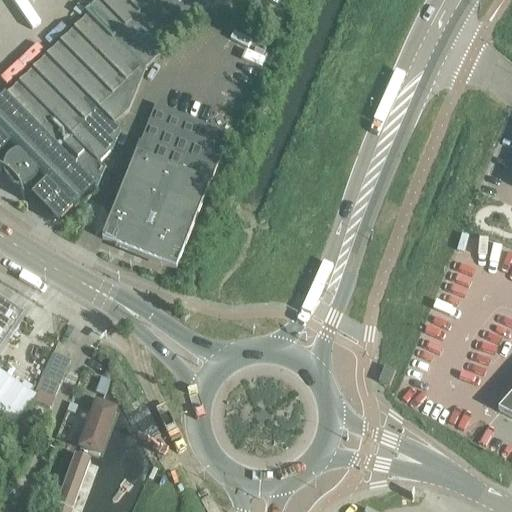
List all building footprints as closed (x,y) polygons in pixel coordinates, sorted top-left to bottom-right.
[(0,102),(0,157),(11,147),(18,155),(14,156),(11,157),(8,160),(6,163),(4,166),(3,170),(3,173),(3,174),(4,177),(5,181),(7,184),(9,186),(13,189),(16,190),(19,190),(20,191),(23,190),(27,190),(30,188),(33,186),(36,183),(38,180),(39,176),(46,183),(31,198),(59,226),(74,211),(95,191),(97,189),(105,170),(99,164),(113,151),(121,131),(115,126),(128,113),(145,71),(209,8),(202,0),(201,0),(97,0),(87,11),(84,13),(87,16),(9,93),(4,98),(0,102)] [(155,106),(102,239),(176,269),(230,136),(155,106)] [(0,354),(20,324),(3,312),(0,316),(0,354)] [(52,354),(41,378),(59,387),(70,363),(52,354)] [(384,368),(382,373),(378,383),(389,388),(395,373),(384,368)] [(59,387),(41,378),(31,401),(50,409),(59,387)] [(511,396),(498,412),(511,419),(511,396)] [(69,405),(66,412),(75,416),(78,408),(69,405)] [(93,405),(73,454),(104,464),(124,417),(93,405)] [(36,426),(42,412),(29,406),(23,421),(36,426)] [(85,511),(104,464),(73,454),(50,511),(85,511)]
